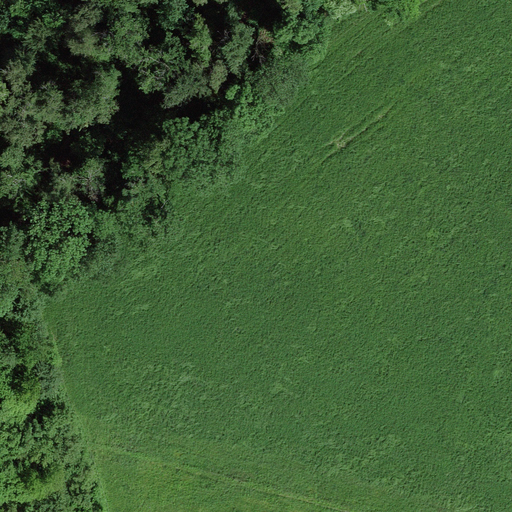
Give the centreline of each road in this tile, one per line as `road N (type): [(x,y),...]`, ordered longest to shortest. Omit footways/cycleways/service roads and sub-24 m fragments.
road 1 (motorway): [(511,218),(0,499)]
road 2 (motorway): [(363,511),(511,443)]
